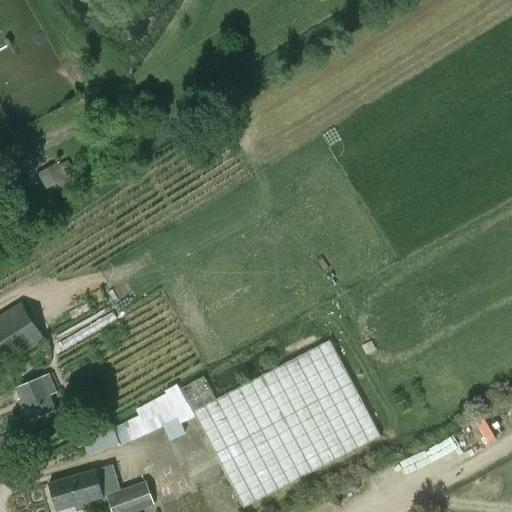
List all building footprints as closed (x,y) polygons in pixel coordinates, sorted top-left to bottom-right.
[(59,166),(39,177),(46,190),(66,179),(59,166)] [(0,369),(45,340),(21,302),(0,314),(0,369)] [(216,399),(205,379),(182,391),(243,508),(380,436),(330,340),(216,399)] [(16,388),(30,421),(56,410),(49,395),(57,392),(49,374),(16,388)] [(401,487),(474,462),(466,437),(392,462),(401,487)] [(90,502),(103,498),(106,497),(111,511),(141,511),(154,507),(145,484),(120,494),(111,467),(95,472),(95,469),(48,483),(57,511),(75,507),(76,511),(77,511),(92,508),(90,502)]
